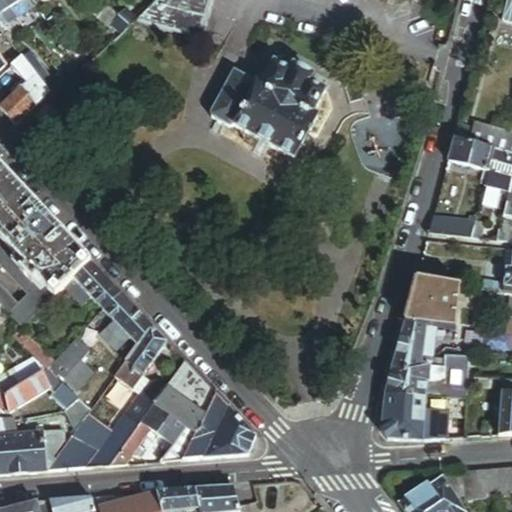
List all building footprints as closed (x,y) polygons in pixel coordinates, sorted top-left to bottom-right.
[(28,2),(26,0),(0,0),(10,14),(21,5),(28,15),(34,11),(28,2)] [(8,28),(17,22),(10,14),(0,0),(0,19),(2,18),(8,28)] [(35,0),(26,0),(28,2),(34,11),(40,7),(35,0)] [(53,0),(35,0),(40,7),(42,10),(55,2),(53,0)] [(136,22),(160,0),(135,0),(116,19),(118,22),(128,30),(136,22)] [(160,0),(136,22),(195,37),(204,0),(160,0)] [(10,14),(17,22),(28,15),(21,5),(10,14)] [(118,22),(116,19),(103,8),(93,18),(108,31),(118,22)] [(2,18),(0,19),(0,33),(8,28),(2,18)] [(117,40),(128,30),(118,22),(108,31),(117,40)] [(21,61),(41,87),(48,82),(28,56),(21,61)] [(0,109),(0,111),(14,127),(48,95),(41,87),(21,61),(9,70),(22,85),(25,90),(4,107),(0,109)] [(310,88),(290,77),(273,67),(260,90),(231,74),(209,116),(210,121),(230,132),(234,131),(260,145),(269,150),(295,164),(305,145),(309,139),(318,122),(313,119),(325,96),(310,88)] [(293,70),(290,77),(310,88),(313,81),(293,70)] [(25,90),(22,85),(0,101),(4,107),(25,90)] [(49,102),(18,131),(28,141),(43,127),(67,152),(77,143),(58,122),(63,117),(49,102)] [(474,131),(470,146),(497,153),(510,156),(511,148),(511,135),(475,126),(474,131)] [(455,142),(470,146),(474,131),(459,127),(455,142)] [(34,148),(41,155),(50,147),(43,139),(34,148)] [(316,142),(309,139),(305,145),(312,149),(316,142)] [(455,142),(449,164),(484,173),(481,184),(488,186),(491,175),(497,153),(470,146),(455,142)] [(269,150),(260,145),(254,156),(263,161),(269,150)] [(509,180),(511,180),(511,194),(504,221),(511,223),(511,156),(510,156),(497,153),(491,175),(509,180)] [(0,268),(28,299),(18,309),(0,289),(0,307),(3,311),(19,328),(24,333),(68,288),(72,284),(89,266),(0,172),(0,268)] [(429,238),(472,242),(476,227),(477,224),(434,220),(429,238)] [(498,235),(496,234),(493,244),(511,245),(511,229),(501,226),(498,235)] [(472,242),(482,243),(486,228),(476,227),(472,242)] [(119,298),(89,266),(72,284),(80,292),(103,316),(119,298)] [(447,271),(421,267),(419,282),(445,287),(447,271)] [(511,273),(507,273),(506,287),(485,284),(484,289),(479,288),(479,292),(511,298),(511,297),(511,273)] [(455,332),(461,289),(445,287),(419,282),(417,282),(405,326),(437,330),(455,332)] [(80,292),(72,284),(68,288),(76,296),(80,292)] [(498,359),(511,360),(511,297),(511,298),(507,339),(511,338),(511,345),(504,345),(503,352),(499,351),(498,359)] [(151,330),(119,298),(103,316),(114,327),(102,339),(116,354),(129,342),(137,350),(151,330)] [(436,337),(437,330),(405,326),(392,373),(423,375),(423,368),(426,347),(431,348),(432,337),(436,337)] [(21,336),(24,333),(19,328),(13,333),(19,339),(21,336)] [(166,346),(151,330),(137,350),(128,363),(121,372),(115,381),(132,393),(166,346)] [(56,367),(48,374),(77,398),(84,390),(93,378),(80,367),(100,345),(87,333),(56,367)] [(56,367),(21,336),(19,339),(13,344),(29,357),(48,374),(56,367)] [(43,377),(48,374),(29,357),(23,362),(28,367),(0,379),(0,397),(2,397),(43,377)] [(121,372),(128,363),(122,359),(116,368),(121,372)] [(430,368),(423,368),(423,375),(392,373),(386,397),(383,416),(406,417),(410,397),(428,399),(450,402),(468,404),(468,393),(469,380),(477,381),(478,375),(468,374),(470,361),(445,359),(445,363),(432,362),(430,368)] [(216,398),(185,366),(171,386),(153,409),(185,431),(193,436),(216,398)] [(66,415),(75,437),(93,411),(77,398),(48,374),(43,377),(52,393),(49,394),(53,398),(50,401),(66,415)] [(52,393),(43,377),(2,397),(0,397),(0,408),(6,407),(9,414),(49,394),(52,393)] [(153,409),(171,386),(161,379),(150,380),(125,417),(140,428),(153,409)] [(477,381),(469,380),(468,393),(475,394),(475,390),(490,391),(491,382),(477,381)] [(499,439),(511,438),(511,383),(504,383),(499,439)] [(387,443),(423,445),(446,443),(449,416),(427,413),(428,399),(410,397),(406,417),(383,416),(380,436),(387,443)] [(256,440),(216,398),(193,436),(185,431),(170,452),(161,466),(249,458),(256,440)] [(427,413),(449,416),(450,402),(428,399),(427,413)] [(140,428),(110,470),(126,468),(140,448),(139,448),(152,430),(169,442),(164,448),(170,452),(185,431),(153,409),(140,428)] [(94,410),(93,411),(75,437),(58,461),(48,475),(68,473),(86,448),(99,454),(115,431),(109,426),(111,422),(94,410)] [(125,417),(115,431),(99,454),(87,472),(110,470),(140,428),(125,417)] [(0,436),(16,436),(14,423),(0,423),(0,436)] [(0,478),(48,475),(58,461),(56,456),(66,442),(65,432),(16,436),(0,436),(0,478)] [(87,472),(99,454),(86,448),(68,473),(87,472)] [(426,489),(397,507),(400,511),(462,511),(453,498),(464,497),(465,501),(511,496),(511,472),(463,476),(464,481),(443,483),(440,481),(427,490),(426,489)] [(238,511),(233,490),(211,491),(217,511),(238,511)] [(217,511),(211,491),(194,493),(199,511),(217,511)] [(199,511),(194,493),(156,496),(160,511),(199,511)] [(160,511),(156,496),(139,501),(97,511),(160,511)] [(97,511),(139,501),(139,497),(95,501),(97,511)] [(92,511),(89,501),(49,505),(50,511),(92,511)]
